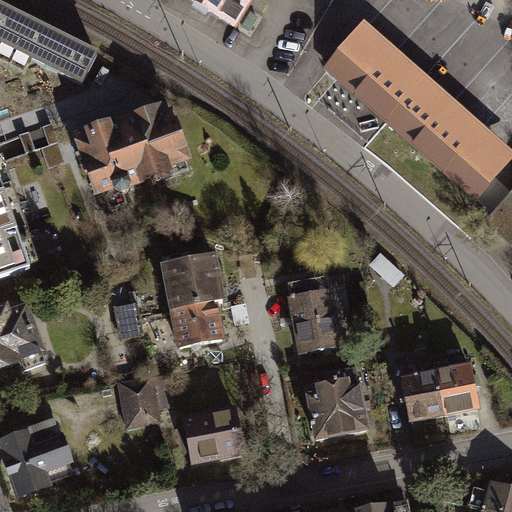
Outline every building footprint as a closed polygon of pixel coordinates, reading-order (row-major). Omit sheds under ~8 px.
[(188,0),(234,28),(251,0),(188,0)] [(511,93),(511,38),(453,6),(430,49),(511,93)] [(97,58),(0,10),(0,45),(82,86),(97,58)] [(484,201),(511,169),(360,44),(333,76),(337,79),(371,107),(484,201)] [(163,119),(161,111),(125,123),(145,182),(152,179),(154,184),(189,171),(185,162),(189,161),(173,116),(163,119)] [(145,182),(125,123),(79,140),(98,195),(104,193),(111,212),(128,206),(124,194),(128,192),(131,187),(145,182)] [(1,144),(3,160),(28,157),(25,140),(1,144)] [(47,147),(50,165),(66,162),(62,144),(47,147)] [(0,281),(30,271),(0,182),(0,281)] [(511,197),(485,222),(511,250),(511,249),(511,197)] [(190,256),(164,261),(174,312),(217,303),(223,302),(214,259),(191,263),(190,256)] [(403,277),(379,257),(371,266),(395,286),(403,277)] [(343,276),(289,286),(296,328),(344,319),(351,318),(343,276)] [(217,303),(174,312),(181,350),(224,342),(217,303)] [(138,305),(116,309),(122,341),(144,336),(138,305)] [(7,309),(0,311),(0,372),(21,365),(24,372),(45,364),(26,309),(9,315),(7,309)] [(344,319),(296,328),(302,356),(349,347),(344,319)] [(470,363),(464,364),(463,359),(450,361),(452,372),(438,374),(445,417),(478,411),(470,363)] [(445,417),(438,374),(419,378),(416,363),(395,366),(401,401),(408,399),(412,423),(445,417)] [(328,386),(309,390),(318,440),(368,431),(364,409),(369,408),(367,397),(361,398),(357,373),(327,379),(328,386)] [(128,430),(161,424),(153,380),(120,386),(128,430)] [(237,410),(186,420),(194,464),(246,454),(237,410)] [(20,440),(1,447),(18,497),(50,486),(50,484),(73,476),(54,423),(30,431),(28,427),(17,431),(20,440)] [(484,511),(511,511),(511,490),(493,485),(492,487),(487,486),(485,491),(475,489),(470,508),(473,509),(484,511)]
